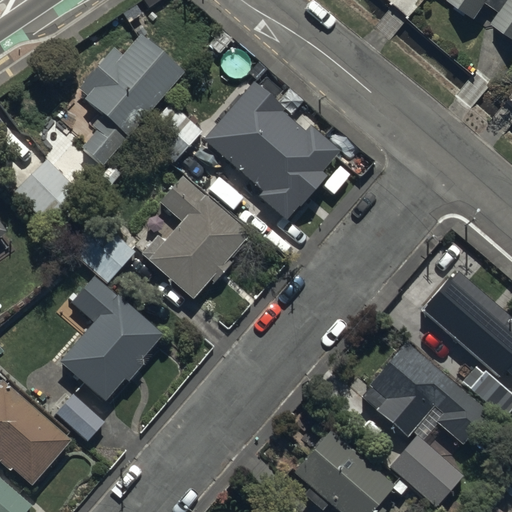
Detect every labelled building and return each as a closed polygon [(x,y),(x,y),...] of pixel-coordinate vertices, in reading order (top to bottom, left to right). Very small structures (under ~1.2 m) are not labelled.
[(511,0),(447,0),(448,0),(477,21),(487,5),(501,14),(493,26),(511,39),(511,0)] [(183,74),(138,37),(121,58),(112,51),(78,91),(86,98),(83,102),(100,117),(90,129),(95,133),(80,151),(102,170),(183,74)] [(256,81),(204,139),(263,191),(259,196),(286,220),(327,174),(322,171),(341,149),(312,123),(308,127),(256,81)] [(200,132),(168,104),(141,135),(173,163),(200,132)] [(78,192),(46,160),(12,196),(44,227),(78,192)] [(248,237),(180,178),(158,206),(180,223),(163,245),(155,238),(140,257),(191,302),(206,284),(210,288),(230,265),(227,262),(248,237)] [(107,285),(133,253),(89,215),(62,247),(107,285)] [(511,317),(457,269),(422,308),(499,376),(511,361),(511,317)] [(162,337),(92,279),(69,306),(91,325),(57,365),(104,405),(123,383),(127,387),(145,366),(141,363),(162,337)] [(488,419),(403,344),(364,389),(382,404),(373,413),(406,442),(420,426),(429,434),(435,426),(462,449),(488,419)] [(473,369),(460,384),(502,421),(511,409),(511,399),(484,374),(482,376),(473,369)] [(0,465),(27,490),(68,444),(0,384),(0,465)] [(103,424),(71,396),(53,416),(86,444),(103,424)] [(393,488),(328,432),(291,474),(309,489),(303,496),(322,511),(328,506),(334,511),(382,511),(376,507),(393,488)] [(461,479),(415,437),(386,469),(407,488),(399,497),(408,504),(416,495),(433,510),(461,479)] [(0,482),(0,511),(25,511),(30,507),(0,482)]
